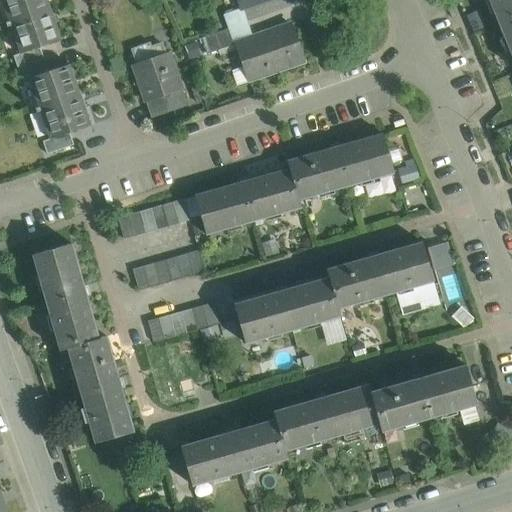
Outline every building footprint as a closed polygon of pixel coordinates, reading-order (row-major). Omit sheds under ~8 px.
[(2,0),(10,23),(51,9),(47,0),(2,0)] [(238,0),(242,8),(266,0),(238,0)] [(511,0),(489,0),(511,56),(511,0)] [(51,9),(10,23),(21,53),(40,47),(61,39),(51,9)] [(290,23),(237,42),(237,43),(241,42),(251,70),(264,65),(268,74),(304,61),(290,23)] [(228,28),(201,38),(207,54),(233,45),(228,28)] [(163,43),(152,46),(150,42),(133,48),(138,63),(133,65),(146,101),(147,101),(182,88),(170,52),(166,53),(163,43)] [(40,47),(21,53),(14,55),(18,68),(44,59),(40,47)] [(44,59),(18,68),(22,81),(29,78),(48,71),(44,59)] [(48,71),(29,78),(40,108),(80,94),(70,64),(48,71)] [(182,88),(147,101),(153,117),(188,105),(182,88)] [(80,94),(40,108),(50,138),(69,132),(91,124),(80,94)] [(69,132),(50,138),(43,141),(47,153),(74,144),(69,132)] [(382,134),(288,161),(290,168),(299,199),(393,173),(382,134)] [(419,175),(414,159),(396,165),(401,181),(419,175)] [(290,168),(195,195),(207,234),(301,207),(299,199),(290,168)] [(190,220),(184,199),(173,202),(179,223),(190,220)] [(173,202),(162,205),(168,226),(179,223),(173,202)] [(162,205),(151,208),(157,229),(168,226),(162,205)] [(151,208),(140,211),(146,232),(157,229),(151,208)] [(140,211),(129,214),(135,235),(146,232),(140,211)] [(135,235),(129,214),(118,217),(124,239),(135,235)] [(422,242),(327,269),(329,277),(338,308),(433,281),(422,242)] [(99,338),(72,244),(33,255),(60,349),(68,347),(99,338)] [(199,250),(188,253),(194,274),(205,271),(199,250)] [(188,253),(177,256),(183,278),(194,274),(188,253)] [(177,256),(166,260),(172,281),(183,278),(177,256)] [(166,260),(155,263),(161,284),(172,281),(166,260)] [(155,263),(144,266),(150,287),(161,284),(155,263)] [(144,266),(133,269),(139,290),(150,287),(144,266)] [(329,277),(235,304),(246,342),(340,315),(338,308),(329,277)] [(214,302),(203,305),(209,327),(220,323),(214,302)] [(203,305),(192,309),(198,330),(209,327),(203,305)] [(192,309),(181,312),(187,333),(198,330),(192,309)] [(181,312),(170,315),(176,336),(187,333),(181,312)] [(170,315),(159,318),(165,339),(176,336),(170,315)] [(159,318),(148,321),(154,342),(165,339),(159,318)] [(134,431),(107,336),(99,338),(68,347),(95,442),(134,431)] [(465,365),(371,392),(380,423),(382,430),(476,403),(465,365)] [(369,384),(274,411),(276,419),(285,450),(380,423),(371,392),(369,384)] [(276,419),(182,446),(193,484),(287,457),(285,450),(276,419)]
